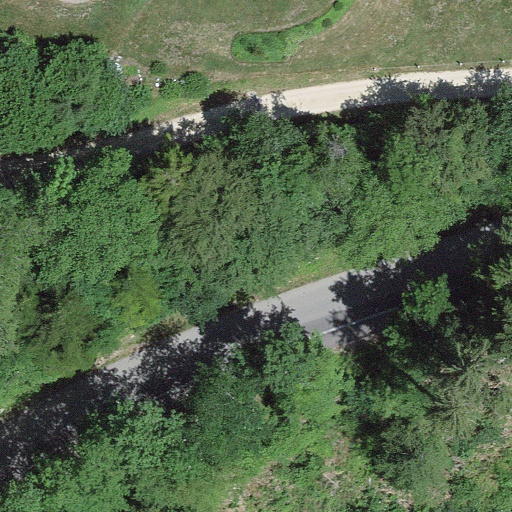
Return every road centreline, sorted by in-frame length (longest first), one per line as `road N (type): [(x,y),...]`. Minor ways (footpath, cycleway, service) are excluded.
road 1 (residential): [(0,458),(116,385),(325,300),(511,255)]
road 2 (track): [(0,160),(298,98),(511,86)]
